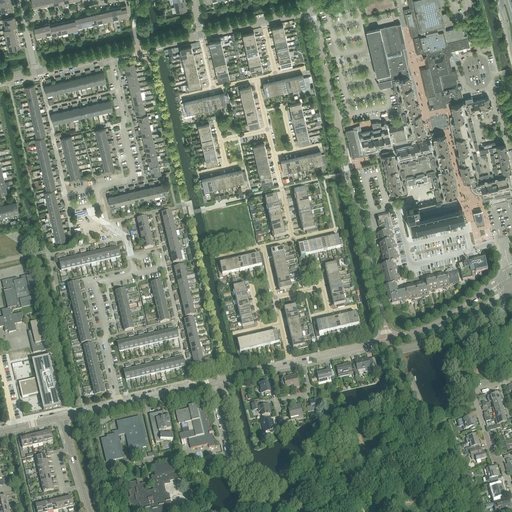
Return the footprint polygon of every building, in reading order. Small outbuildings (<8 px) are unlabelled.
[(37,0),(31,0),(34,8),(39,7),(37,0)] [(409,8),(404,10),(407,26),(409,26),(410,30),(411,38),(412,38),(413,38),(416,50),(417,54),(423,53),(424,57),(423,57),(424,57),(424,58),(425,61),(426,60),(428,68),(426,68),(425,69),(424,69),(422,69),(421,70),(422,74),(421,74),(422,78),(423,78),(424,81),(423,82),(424,86),(425,86),(426,89),(425,90),(427,98),(428,97),(429,104),(428,104),(430,111),(436,109),(436,108),(438,107),(439,107),(443,106),(443,108),(447,107),(446,105),(448,102),(450,102),(453,101),(454,100),(457,99),(457,97),(461,96),(460,90),(463,89),(462,86),(461,85),(459,86),(457,86),(455,79),(457,78),(455,70),(451,71),(451,70),(450,67),(449,67),(448,64),(450,63),(449,59),(449,58),(451,55),(450,51),(454,50),(454,51),(459,50),(458,49),(470,46),(469,43),(467,36),(464,37),(464,35),(465,35),(464,31),(463,31),(461,26),(457,27),(458,28),(454,29),(454,28),(449,29),(450,30),(446,31),(445,26),(444,22),(448,21),(448,19),(447,16),(447,14),(446,13),(443,14),(442,14),(440,6),(441,6),(445,5),(444,4),(444,2),(443,0),(408,0),(410,8),(409,8)] [(187,10),(186,5),(175,7),(176,12),(179,12),(180,16),(187,14),(186,10),(187,10)] [(407,68),(402,55),(402,52),(403,49),(406,48),(401,23),(367,31),(379,83),(380,82),(381,88),(394,85),(393,81),(395,80),(395,79),(407,76),(409,76),(408,68),(407,68)] [(210,42),(209,42),(211,47),(211,46),(221,44),(222,44),(225,43),(223,36),(213,39),(213,41),(210,42)] [(416,104),(417,103),(417,94),(416,89),(415,83),(412,74),(409,69),(408,65),(407,59),(407,54),(406,50),(406,48),(403,49),(402,52),(402,55),(407,68),(408,68),(409,76),(409,77),(410,77),(411,85),(413,90),(414,95),(415,100),(416,104)] [(303,75),(298,76),(299,76),(301,87),(302,91),(311,89),(309,83),(308,77),(304,78),(303,75)] [(393,81),(394,85),(395,89),(392,89),(393,92),(396,92),(403,123),(389,126),(387,127),(386,121),(384,121),(384,122),(381,123),(381,122),(380,122),(378,122),(376,122),(374,122),(372,123),(373,130),(361,133),(361,135),(360,136),(360,139),(362,140),(362,139),(364,149),(367,149),(385,145),(391,143),(393,142),(395,142),(400,141),(405,140),(411,138),(412,138),(420,136),(421,137),(424,136),(425,135),(426,135),(428,133),(426,126),(425,124),(424,122),(423,123),(421,115),(420,111),(419,105),(418,103),(417,103),(416,104),(415,100),(414,95),(413,90),(411,85),(410,77),(409,77),(409,76),(407,76),(395,79),(395,80),(393,81)] [(189,84),(186,85),(187,92),(198,90),(197,87),(200,86),(199,82),(189,84)] [(248,83),(236,86),(238,93),(241,93),(252,90),(251,85),(248,85),(248,83)] [(507,174),(508,174),(509,173),(510,173),(511,173),(511,174),(511,171),(505,144),(504,142),(502,141),(483,145),(484,149),(476,151),(475,145),(477,145),(471,115),(474,114),(474,112),(484,110),(485,112),(488,112),(487,109),(491,108),(491,109),(493,109),(491,102),(490,103),(489,97),(487,97),(486,97),(486,98),(473,101),(472,98),(471,97),(465,99),(466,102),(465,102),(464,102),(462,102),(461,103),(461,104),(451,106),(454,116),(455,122),(452,123),(453,126),(456,139),(458,146),(459,151),(460,154),(458,155),(457,155),(457,158),(459,163),(461,173),(463,182),(464,182),(468,181),(469,184),(469,186),(470,186),(483,194),(484,200),(510,194),(511,194),(510,189),(510,188),(507,176),(507,175),(507,174)] [(189,102),(184,103),(185,105),(182,106),(184,116),(192,115),(192,112),(189,102)] [(455,122),(454,116),(449,117),(449,122),(450,124),(450,127),(451,131),(451,132),(451,133),(454,144),(455,147),(457,152),(458,153),(458,155),(460,154),(459,151),(458,146),(456,139),(453,126),(452,123),(455,122)] [(196,126),(199,126),(200,130),(210,128),(209,123),(208,121),(196,124),(196,126)] [(348,142),(356,140),(354,131),(353,131),(349,130),(346,131),(348,142)] [(456,195),(453,181),(450,168),(453,168),(452,165),(452,164),(449,154),(445,136),(443,136),(429,139),(413,143),(402,145),(402,146),(392,148),(381,150),(382,155),(382,156),(390,192),(391,193),(407,189),(405,181),(408,181),(408,184),(427,179),(426,174),(428,173),(423,150),(425,149),(432,178),(437,199),(442,198),(443,199),(445,199),(446,197),(453,195),(456,195)] [(357,143),(356,140),(348,142),(352,158),(355,157),(355,156),(359,153),(359,151),(357,143)] [(426,174),(427,179),(431,179),(432,178),(425,149),(423,150),(428,173),(426,174)] [(203,183),(200,184),(203,194),(210,193),(209,190),(209,189),(207,179),(207,178),(202,179),(202,180),(203,183)] [(510,196),(510,194),(484,200),(483,194),(470,186),(469,186),(469,184),(468,184),(468,187),(469,188),(469,189),(469,190),(470,190),(470,191),(471,192),(472,193),(473,193),(475,194),(477,195),(478,195),(479,195),(482,195),(483,202),(488,200),(492,198),(496,198),(501,197),(504,197),(510,196)] [(407,209),(406,209),(406,210),(407,215),(408,220),(409,221),(410,225),(410,226),(411,230),(411,231),(412,231),(416,230),(417,230),(422,229),(426,228),(430,227),(433,226),(434,226),(437,225),(438,225),(441,224),(442,224),(445,223),(446,223),(449,222),(450,222),(453,222),(454,221),(458,220),(459,220),(464,219),(464,218),(463,214),(463,213),(462,208),(461,208),(459,208),(456,198),(451,199),(413,208),(409,209),(407,209)] [(475,221),(480,224),(483,219),(481,211),(477,212),(474,213),(475,221)] [(389,219),(388,213),(377,215),(378,219),(377,219),(378,222),(379,222),(380,225),(378,225),(379,227),(379,228),(380,227),(384,226),(383,221),(389,219)] [(380,227),(381,232),(381,233),(389,231),(392,230),(389,219),(383,221),(384,226),(380,227)] [(303,227),(302,227),(303,232),(304,231),(306,231),(307,234),(318,231),(317,223),(314,224),(313,224),(303,227)] [(377,233),(378,239),(379,244),(391,241),(391,240),(393,239),(393,237),(394,236),(394,234),(392,235),(392,232),(389,233),(389,231),(381,233),(381,232),(377,233)] [(379,244),(380,250),(382,255),(394,252),(393,250),(396,249),(395,247),(396,247),(396,245),(395,245),(394,243),(392,243),(391,241),(379,244)] [(272,251),(271,251),(272,255),(273,255),(283,253),(284,253),(282,248),(281,245),(274,247),(274,250),(272,251)] [(399,257),(399,256),(398,255),(397,256),(397,253),(394,254),(394,252),(382,255),(384,265),(392,264),(393,264),(393,263),(396,263),(396,261),(398,260),(398,258),(399,257)] [(462,279),(473,277),(472,273),(481,271),(488,270),(485,257),(483,257),(480,256),(479,258),(468,261),(468,260),(467,259),(466,259),(465,259),(465,260),(465,263),(459,264),(460,270),(462,279)] [(325,266),(326,271),(337,268),(340,267),(338,260),(335,261),(327,263),(328,265),(325,266)] [(220,267),(217,267),(220,279),(223,278),(222,275),(227,274),(224,263),(220,264),(220,267)] [(383,277),(395,274),(394,272),(397,272),(396,269),(397,269),(397,267),(396,267),(395,265),(393,266),(392,264),(384,265),(380,266),(383,277)] [(447,272),(445,272),(446,276),(448,283),(459,280),(456,269),(455,270),(454,269),(452,269),(451,269),(450,269),(450,270),(447,270),(447,272)] [(439,290),(444,289),(449,288),(448,283),(446,276),(444,276),(444,274),(441,274),(441,273),(439,274),(439,275),(437,275),(438,278),(436,278),(439,290)] [(400,280),(400,279),(399,278),(398,278),(398,275),(395,276),(395,274),(383,277),(385,287),(396,285),(397,285),(397,283),(399,282),(399,280),(400,280)] [(10,309),(11,316),(13,315),(13,312),(14,310),(37,305),(35,296),(34,297),(33,292),(39,291),(35,275),(27,277),(27,276),(23,277),(24,280),(18,281),(18,278),(2,281),(5,292),(4,292),(8,309),(10,309)] [(428,293),(433,292),(439,290),(436,278),(434,279),(433,276),(431,277),(431,276),(429,276),(429,277),(427,278),(427,280),(425,281),(426,284),(426,285),(428,293)] [(418,299),(423,298),(429,297),(428,293),(426,285),(424,285),(423,282),(421,283),(421,282),(419,282),(419,283),(417,284),(417,287),(415,287),(418,299)] [(241,283),(232,285),(232,287),(233,287),(234,292),(235,292),(245,289),(246,289),(245,284),(244,284),(241,285),(241,283)] [(410,284),(409,285),(408,285),(409,286),(406,286),(407,289),(405,289),(405,291),(408,302),(418,299),(415,287),(414,287),(413,285),(411,285),(410,284)] [(391,303),(392,305),(408,302),(405,291),(398,292),(397,292),(396,285),(385,287),(389,303),(391,303)] [(333,301),(334,306),(337,305),(338,308),(345,306),(344,304),(345,303),(344,299),(333,301)] [(11,316),(10,309),(8,309),(2,310),(4,317),(2,318),(0,318),(0,327),(5,327),(6,332),(9,331),(9,333),(16,331),(15,324),(22,323),(21,321),(25,320),(23,313),(13,315),(11,316)] [(31,323),(32,329),(32,331),(29,332),(32,347),(34,353),(52,349),(52,348),(49,335),(46,335),(43,321),(31,323)] [(314,327),(316,338),(317,337),(320,337),(319,334),(323,333),(323,332),(321,322),(321,321),(316,322),(316,323),(317,326),(314,327)] [(277,331),(272,332),(273,333),(275,343),(275,344),(276,346),(280,345),(280,343),(282,342),(280,334),(278,334),(277,332),(277,331)] [(293,343),(292,343),(293,348),(294,348),(299,347),(299,350),(307,348),(307,347),(307,346),(307,345),(306,345),(305,344),(304,344),(304,341),(303,341),(293,343)] [(38,378),(19,383),(22,398),(41,394),(45,410),(61,406),(50,356),(33,360),(38,378)] [(353,365),(354,369),(356,376),(359,375),(358,370),(365,368),(366,371),(370,370),(368,359),(355,362),(356,365),(353,365)] [(336,367),(338,374),(339,377),(352,374),(349,363),(346,364),(346,365),(336,367)] [(317,372),(319,380),(319,383),(327,381),(327,378),(332,377),(330,371),(330,369),(317,372)] [(284,381),(282,381),(283,387),(286,386),(286,387),(288,386),(294,385),(294,388),(299,387),(296,375),(284,378),(284,381)] [(259,384),(261,394),(270,392),(273,391),(271,381),(267,382),(259,384)] [(492,401),(500,399),(502,399),(500,395),(499,394),(498,393),(489,396),(491,402),(492,401)] [(306,404),(308,412),(313,411),(313,409),(324,407),(322,399),(316,401),(316,400),(310,401),(310,403),(306,404)] [(500,399),(492,401),(494,407),(502,405),(500,399)] [(251,404),(253,411),(258,410),(259,412),(261,412),(262,416),(271,414),(269,404),(259,407),(258,403),(251,404)] [(305,417),(302,403),(295,405),(295,408),(288,409),(291,419),(298,417),(299,419),(305,417)] [(205,412),(202,412),(201,405),(196,406),(196,404),(188,406),(189,409),(176,412),(176,413),(178,424),(185,422),(185,424),(187,423),(192,422),(194,431),(189,432),(188,427),(182,429),(183,433),(180,434),(179,434),(181,441),(188,439),(190,449),(208,445),(209,448),(215,447),(215,446),(212,435),(211,432),(212,432),(211,429),(209,429),(209,428),(206,412),(205,412)] [(502,405),(494,407),(492,408),(494,413),(495,413),(503,410),(504,410),(503,407),(502,407),(502,405)] [(495,413),(496,416),(494,417),(495,419),(505,416),(503,410),(495,413)] [(149,415),(155,442),(160,441),(160,440),(173,440),(173,434),(161,433),(161,431),(171,429),(168,416),(163,417),(163,416),(163,411),(149,415)] [(458,420),(458,421),(460,426),(463,425),(464,430),(471,428),(471,429),(475,428),(477,428),(474,418),(472,419),(471,416),(461,419),(458,420)] [(505,416),(495,419),(496,425),(507,422),(505,416)] [(122,430),(116,431),(117,434),(117,436),(118,436),(125,434),(130,455),(143,452),(143,448),(146,447),(145,440),(147,439),(143,424),(141,424),(139,417),(132,419),(132,418),(124,420),(117,422),(119,430),(121,429),(122,430)] [(273,420),(268,421),(267,418),(261,419),(264,433),(275,430),(273,420)] [(469,451),(478,448),(480,448),(479,445),(480,445),(477,433),(466,436),(467,439),(466,440),(467,444),(470,444),(471,447),(468,448),(468,451),(469,451)] [(108,438),(101,439),(105,454),(104,454),(106,462),(124,458),(118,436),(117,436),(117,434),(106,436),(107,436),(108,438)] [(469,451),(471,455),(472,459),(475,458),(476,461),(486,458),(484,451),(481,452),(481,451),(479,451),(478,448),(469,451)] [(157,450),(155,450),(158,464),(175,460),(173,453),(159,456),(157,450)] [(36,458),(37,463),(47,460),(46,458),(51,457),(51,454),(36,458)] [(198,463),(199,465),(213,458),(212,456),(198,463)] [(47,460),(37,463),(38,468),(48,465),(47,463),(52,462),(52,460),(47,461),(47,460)] [(140,485),(139,481),(130,483),(131,490),(129,491),(130,498),(128,498),(130,506),(132,505),(133,511),(134,511),(143,510),(142,511),(164,511),(166,511),(165,509),(172,508),(170,497),(165,498),(164,495),(166,495),(163,484),(167,484),(167,482),(177,480),(173,462),(152,467),(154,476),(151,476),(152,482),(151,482),(153,490),(146,492),(144,483),(140,485)] [(39,473),(49,470),(49,468),(54,467),(53,464),(48,466),(48,465),(38,468),(39,473)] [(488,485),(491,484),(498,482),(497,477),(498,477),(495,466),(486,469),(488,476),(485,477),(486,482),(488,482),(489,485),(488,485)] [(54,469),(49,470),(39,473),(40,478),(50,475),(50,473),(55,472),(54,469)] [(42,483),(51,480),(51,478),(56,477),(55,474),(50,476),(50,475),(40,478),(42,483)] [(51,481),(51,480),(42,483),(43,488),(53,485),(52,483),(57,481),(56,479),(51,481)] [(491,484),(488,485),(489,488),(492,488),(495,499),(506,496),(502,484),(499,485),(498,482),(491,484)] [(53,485),(43,488),(44,493),(54,491),(53,488),(58,486),(58,484),(53,485)] [(189,495),(191,501),(191,503),(199,501),(198,494),(195,495),(195,494),(189,495)] [(509,501),(494,506),(496,511),(499,511),(502,511),(502,510),(505,509),(505,511),(506,511),(511,510),(509,501)]
